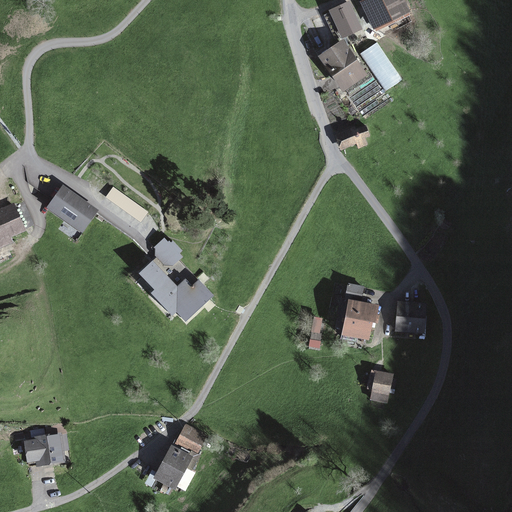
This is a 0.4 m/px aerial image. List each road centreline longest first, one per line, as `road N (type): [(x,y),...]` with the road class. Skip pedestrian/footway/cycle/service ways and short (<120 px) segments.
road 1 (unclassified): [(288,0),(335,157),(375,204),(445,319),(434,395),(357,511)]
road 2 (track): [(335,157),(190,415),(86,490),(25,511)]
road 3 (unclassified): [(146,0),(110,36),(41,47),(30,61),(25,155)]
road 4 (unclassified): [(25,155),(136,235)]
